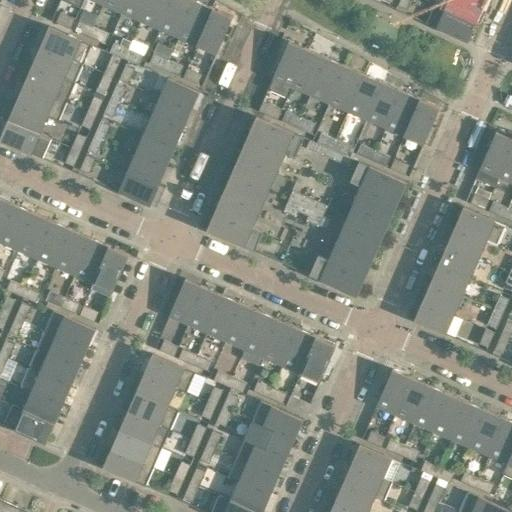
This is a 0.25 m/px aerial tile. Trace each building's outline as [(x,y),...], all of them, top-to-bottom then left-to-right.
[(122,12),(127,0),(105,0),(104,4),(122,12)] [(141,20),(149,0),(127,0),(122,12),(141,20)] [(149,0),(141,20),(160,28),(172,0),(149,0)] [(172,0),(160,28),(178,36),(194,0),(172,0)] [(197,45),(214,7),(197,0),(194,0),(178,36),(197,45)] [(445,8),(477,22),(485,3),(477,0),(448,0),(445,7),(445,8)] [(445,7),(434,2),(426,23),(468,41),(477,22),(445,8),(445,7)] [(217,53),(233,16),(214,7),(197,45),(217,53)] [(59,16),(56,22),(71,28),(73,22),(59,16)] [(78,24),(75,30),(89,37),(92,30),(78,24)] [(92,44),(49,25),(41,45),(83,63),(92,44)] [(104,43),(106,37),(92,30),(89,37),(104,43)] [(123,37),(120,44),(129,48),(132,41),(123,37)] [(288,97),(293,86),(292,86),(308,49),(289,40),(268,89),(288,97)] [(32,63),(75,82),(83,63),(41,45),(32,63)] [(113,46),(110,52),(124,58),(127,52),(113,46)] [(308,49),(292,86),(293,86),(311,94),(327,57),(308,49)] [(139,65),(141,58),(127,52),(124,58),(139,65)] [(153,57),(150,63),(164,69),(167,63),(153,57)] [(330,102),(346,65),(327,57),(311,94),(330,102)] [(119,62),(113,60),(107,74),(113,77),(119,62)] [(24,82),(67,101),(75,82),(32,63),(24,82)] [(178,75),(181,69),(167,63),(164,69),(178,75)] [(125,65),(119,79),(125,82),(131,67),(125,65)] [(348,110),(365,73),(346,65),(330,102),(348,110)] [(200,77),(186,71),(183,77),(197,84),(200,77)] [(365,73),(348,110),(367,119),(383,81),(365,73)] [(101,88),(107,91),(113,77),(107,74),(101,88)] [(200,91),(168,77),(160,97),(192,111),(200,91)] [(383,81),(367,119),(386,127),(402,89),(383,81)] [(48,115),(59,120),(67,101),(24,82),(16,101),(48,115)] [(123,86),(117,83),(111,98),(117,100),(123,86)] [(404,135),(421,98),(402,89),(386,127),(404,135)] [(103,100),(97,97),(91,111),(97,114),(103,100)] [(192,111),(160,97),(152,116),(183,129),(192,111)] [(104,112),(111,115),(117,100),(111,98),(104,112)] [(424,143),(440,106),(421,98),(404,135),(424,143)] [(263,100),(259,110),(264,112),(278,119),(281,112),(282,109),(263,100)] [(40,134),(48,115),(16,101),(8,120),(40,134)] [(84,126),(91,128),(97,114),(91,111),(84,126)] [(285,114),(282,121),(297,127),(301,117),(287,111),(285,114)] [(144,134),(175,148),(183,129),(152,116),(144,134)] [(304,137),(256,116),(207,229),(255,250),(263,230),(253,226),(285,152),(295,157),(304,137)] [(301,117),(297,127),(311,133),(314,127),(315,123),(301,117)] [(0,137),(0,139),(42,158),(51,138),(40,134),(8,120),(0,137)] [(107,123),(100,121),(94,135),(100,138),(107,123)] [(511,137),(496,131),(476,177),(495,185),(499,176),(511,147),(511,137)] [(87,137),(81,134),(74,149),(81,151),(87,137)] [(175,148),(144,134),(135,153),(167,167),(175,148)] [(88,149),(94,152),(100,138),(94,135),(88,149)] [(320,136),(317,142),(332,149),(334,142),(320,136)] [(332,149),(317,142),(314,141),(310,149),(345,165),(349,156),(346,155),(332,149)] [(346,155),(349,149),(334,142),(332,149),(346,155)] [(360,147),(357,153),(371,159),(376,150),(361,144),(360,147)] [(511,147),(499,176),(511,181),(511,147)] [(68,163),(74,166),(81,151),(74,149),(68,163)] [(376,150),(371,159),(386,166),(388,160),(390,156),(376,150)] [(127,172),(159,185),(167,167),(135,153),(127,172)] [(80,168),(86,171),(92,156),(86,154),(80,168)] [(393,161),(390,168),(404,174),(407,168),(409,164),(394,158),(393,161)] [(407,182),(359,161),(350,181),(361,185),(329,259),(318,254),(309,274),(357,295),(407,182)] [(119,191),(150,205),(159,185),(127,172),(119,191)] [(319,226),(328,205),(293,190),(283,211),(296,216),(300,207),(310,212),(306,221),(319,226)] [(0,196),(0,241),(17,204),(0,196)] [(485,209),(488,203),(473,197),(471,203),(485,209)] [(19,249),(35,212),(17,204),(0,241),(19,249)] [(492,205),(489,211),(504,217),(506,211),(492,205)] [(506,225),(463,206),(455,225),(486,239),(486,240),(497,245),(506,225)] [(38,258),(54,220),(35,212),(19,249),(38,258)] [(54,220),(38,258),(56,266),(73,228),(54,220)] [(486,239),(455,225),(447,244),(478,258),(486,240),(486,239)] [(73,228),(56,266),(75,274),(91,236),(73,228)] [(94,282),(110,245),(91,236),(75,274),(94,282)] [(438,263),(470,277),(478,258),(447,244),(438,263)] [(94,282),(91,288),(111,296),(129,253),(110,245),(94,282)] [(470,277),(438,263),(430,282),(462,295),(470,277)] [(186,278),(169,315),(188,323),(205,286),(186,278)] [(422,300),(454,314),(462,295),(430,282),(422,300)] [(9,283),(7,289),(21,296),(24,289),(9,283)] [(205,286),(188,323),(207,332),(224,294),(205,286)] [(35,302),(38,296),(24,289),(21,296),(35,302)] [(49,294),(46,300),(61,307),(63,300),(49,294)] [(226,340),(242,302),(224,294),(207,332),(226,340)] [(509,299),(503,296),(497,311),(503,313),(509,299)] [(16,300),(10,297),(3,311),(10,314),(16,300)] [(75,313),(78,307),(63,300),(61,307),(75,313)] [(414,320),(445,334),(454,314),(422,300),(414,320)] [(28,305),(21,302),(15,316),(21,319),(28,305)] [(245,348),(261,310),(242,302),(226,340),(245,348)] [(96,315),(82,308),(79,315),(94,321),(96,315)] [(96,329),(54,310),(45,330),(88,348),(96,329)] [(261,310),(245,348),(263,356),(280,319),(261,310)] [(0,318),(0,326),(3,328),(10,314),(3,311),(0,318)] [(491,325),(497,328),(503,313),(497,311),(491,325)] [(9,331),(15,333),(21,319),(15,316),(9,331)] [(280,319),(263,356),(282,364),(298,327),(280,319)] [(511,324),(511,322),(507,320),(500,334),(507,337),(511,324)] [(301,372),(317,335),(298,327),(282,364),(301,372)] [(482,344),(489,346),(495,332),(489,329),(482,344)] [(88,348),(45,330),(37,348),(80,367),(88,348)] [(494,349),(500,351),(507,337),(500,334),(494,349)] [(320,381),(336,343),(317,335),(301,372),(320,381)] [(11,342),(5,339),(0,350),(0,354),(5,356),(11,342)] [(177,350),(163,344),(160,350),(174,356),(177,350)] [(80,367),(37,348),(29,367),(72,386),(80,367)] [(181,352),(179,358),(193,364),(196,358),(181,352)] [(195,372),(152,353),(144,373),(176,386),(175,387),(186,392),(195,372)] [(207,370),(210,364),(196,358),(193,364),(207,370)] [(20,386),(31,391),(32,390),(63,404),(72,386),(29,367),(20,386)] [(393,368),(376,405),(396,414),(412,376),(393,368)] [(168,404),(175,387),(176,386),(144,373),(136,391),(168,405),(168,404)] [(216,374),(214,380),(228,386),(231,380),(216,374)] [(412,376),(396,414),(415,422),(431,385),(412,376)] [(242,392),(245,386),(231,380),(228,386),(242,392)] [(256,384),(253,391),(268,397),(270,391),(256,384)] [(433,430),(449,393),(431,385),(415,422),(433,430)] [(223,390),(217,387),(211,402),(217,404),(223,390)] [(31,391),(24,408),(24,409),(55,423),(63,404),(32,390),(31,391)] [(179,409),(168,404),(168,405),(136,391),(128,410),(170,429),(179,409)] [(282,403),(285,397),(270,391),(268,397),(282,403)] [(235,395),(229,392),(222,407),(229,409),(235,395)] [(452,438),(468,401),(449,393),(433,430),(452,438)] [(303,405),(289,399),(286,405),(301,411),(303,405)] [(303,419),(261,400),(252,420),(295,438),(303,419)] [(468,401),(452,438),(471,446),(487,409),(468,401)] [(204,416),(211,419),(217,404),(211,402),(204,416)] [(4,424),(47,442),(55,423),(24,409),(24,408),(13,404),(4,424)] [(216,421),(222,424),(229,409),(222,407),(216,421)] [(487,409),(471,446),(489,455),(506,417),(487,409)] [(119,429),(162,447),(170,429),(128,410),(119,429)] [(508,463),(511,453),(511,419),(506,417),(489,455),(507,462),(508,463)] [(295,438),(252,420),(244,439),(287,457),(295,438)] [(207,427),(200,425),(194,439),(200,442),(207,427)] [(111,447),(154,466),(162,447),(119,429),(111,447)] [(218,432),(212,430),(206,444),(212,447),(218,432)] [(367,440),(381,446),(384,440),(370,434),(367,440)] [(188,453),(194,456),(200,442),(194,439),(188,453)] [(287,457),(244,439),(236,457),(279,476),(287,457)] [(389,442),(386,448),(400,455),(403,448),(389,442)] [(200,458),(206,461),(212,447),(206,444),(200,458)] [(391,457),(360,444),(351,463),(383,477),(391,457)] [(103,467),(146,485),(154,466),(111,447),(103,467)] [(414,461),(417,455),(403,448),(400,455),(414,461)] [(511,477),(511,453),(508,463),(507,462),(503,473),(511,477)] [(228,477),(239,481),(270,495),(279,476),(236,457),(228,477)] [(190,465),(184,462),(178,476),(184,479),(190,465)] [(384,500),(392,481),(383,477),(351,463),(343,482),(375,496),(384,500)] [(424,464),(421,470),(435,476),(438,470),(424,464)] [(202,470),(196,467),(190,481),(196,484),(202,470)] [(449,483),(452,476),(438,470),(435,476),(449,483)] [(463,475),(461,481),(475,487),(478,481),(463,475)] [(172,491),(178,493),(184,479),(178,476),(172,491)] [(430,480),(424,478),(418,492),(424,495),(430,480)] [(183,496),(190,498),(196,484),(190,481),(183,496)] [(239,481),(231,499),(231,500),(259,511),(262,511),(270,495),(239,481)] [(489,493),(492,487),(478,481),(475,487),(489,493)] [(335,501),(361,511),(367,511),(375,496),(343,482),(335,501)] [(442,485),(436,483),(429,497),(436,500),(442,485)] [(496,489),(494,495),(508,502),(511,495),(496,489)] [(468,491),(460,509),(465,511),(509,511),(511,509),(479,496),(468,491)] [(411,506),(418,509),(424,495),(418,492),(411,506)] [(231,499),(220,494),(212,511),(259,511),(231,500),(231,499)] [(423,511),(424,511),(430,511),(436,500),(429,497),(423,511)] [(361,511),(335,501),(329,511),(361,511)] [(0,511),(28,511),(29,510),(16,504),(15,505),(17,506),(15,509),(0,502),(0,511)]
